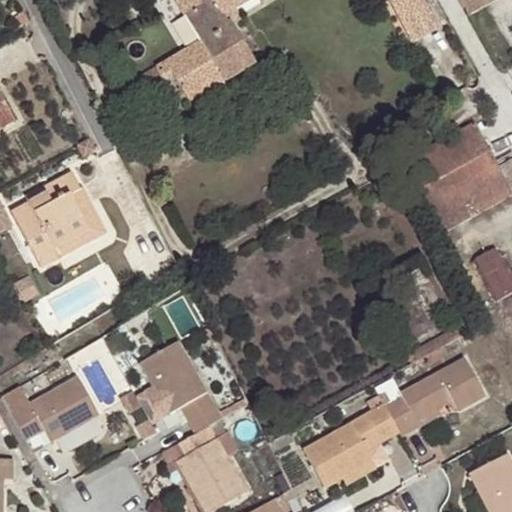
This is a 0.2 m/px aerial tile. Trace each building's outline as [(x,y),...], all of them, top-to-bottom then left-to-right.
[(212,0),(188,15),(203,40),(171,59),(110,97),(119,113),(159,89),(165,78),(175,73),(192,102),(253,63),(231,26),(241,20),(235,11),(252,0),(212,0)] [(438,28),(422,0),(390,0),(412,42),(438,28)] [(511,0),(462,0),(470,12),(491,0),(511,0)] [(0,129),(15,121),(0,92),(0,129)] [(407,161),(430,206),(444,231),(511,194),(476,123),(407,161)] [(511,159),(500,167),(511,188),(511,159)] [(71,192),(82,187),(74,172),(29,196),(31,202),(13,211),(44,267),(61,257),(57,248),(91,231),(71,192)] [(107,233),(82,187),(71,192),(91,231),(57,248),(61,257),(107,233)] [(444,231),(430,206),(422,210),(436,236),(444,231)] [(511,275),(496,248),(475,260),(498,302),(511,294),(511,275)] [(441,348),(460,337),(455,327),(406,354),(412,365),(419,361),(426,357),(441,348)] [(188,420),(196,434),(210,427),(224,419),(180,343),(142,366),(155,388),(147,393),(162,420),(182,408),(192,403),(198,414),(188,420)] [(446,356),(441,348),(426,357),(431,364),(446,356)] [(402,436),(403,438),(421,428),(417,421),(439,409),(454,401),(460,411),(485,398),(464,359),(402,393),(405,399),(386,409),(402,436)] [(100,414),(79,377),(32,404),(22,387),(21,388),(4,398),(28,441),(41,434),(35,423),(40,420),(46,431),(52,442),(100,414)] [(154,424),(162,420),(147,393),(139,397),(154,424)] [(182,408),(188,420),(198,414),(192,403),(182,408)] [(386,409),(385,406),(304,452),(325,490),(343,480),(374,463),(370,455),(402,436),(386,409)] [(417,421),(421,428),(443,416),(439,409),(417,421)] [(41,434),(46,431),(40,420),(35,423),(41,434)] [(167,451),(157,456),(165,471),(178,464),(206,511),(209,511),(247,490),(210,427),(196,434),(167,451)] [(511,511),(511,461),(508,454),(471,474),(490,511),(511,511)] [(5,460),(5,480),(14,479),(14,460),(5,460)] [(374,463),(343,480),(347,487),(378,470),(374,463)] [(279,511),(281,511),(274,500),(253,511),(279,511)]
